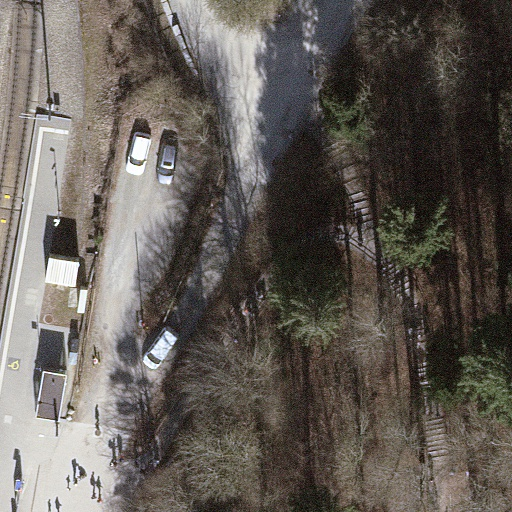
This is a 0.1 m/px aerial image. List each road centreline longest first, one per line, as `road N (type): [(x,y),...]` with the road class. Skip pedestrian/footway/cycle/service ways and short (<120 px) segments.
road 1 (track): [(83,511),(110,429),(255,180),(292,79)]
road 2 (track): [(196,0),(236,52),(292,79)]
